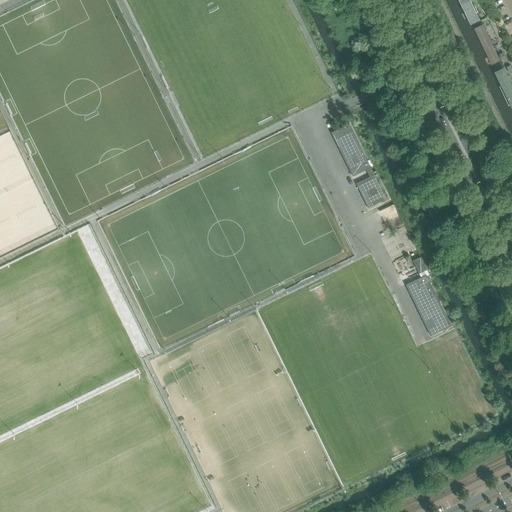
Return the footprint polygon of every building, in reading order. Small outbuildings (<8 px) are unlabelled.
[(460,0),(472,24),(480,21),(469,0),(460,0)] [(491,65),(500,61),(483,24),(474,28),(491,65)] [(511,108),(511,107),(511,85),(503,67),(494,72),(500,86),(499,87),(508,106),(509,105),(511,108)] [(352,177),(366,170),(370,168),(371,168),(370,167),(349,125),(350,124),(349,124),(331,133),(331,134),(332,133),(352,176),(352,177)] [(388,198),(376,174),(377,174),(376,174),(374,175),(370,168),(366,170),(369,177),(356,184),(368,208),(368,209),(389,199),(388,198)] [(420,257),(412,261),(419,274),(426,270),(420,257)] [(442,308),(425,275),(406,285),(422,318),(431,336),(451,326),(442,308)]
